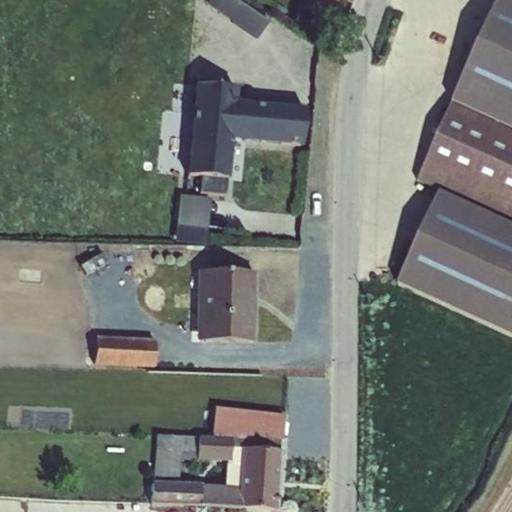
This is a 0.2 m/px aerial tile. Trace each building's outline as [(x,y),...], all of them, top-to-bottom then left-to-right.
[(208,0),(206,5),(259,36),(271,15),(244,0),(208,0)] [(306,0),(351,12),(354,0),(306,0)] [(306,104),(237,100),(238,83),(192,81),(187,172),(201,172),(200,192),(227,194),(230,140),(304,144),(306,104)] [(176,241),(208,242),(210,193),(178,192),(176,241)] [(256,268),(196,268),(195,339),(256,340),(256,268)] [(95,363),(155,365),(156,336),(96,334),(95,363)] [(153,502),(278,507),(280,447),(231,445),(231,434),(285,436),(286,409),(214,406),(213,434),(156,431),(153,502)] [(233,435),(233,443),(280,446),(280,438),(233,435)]
